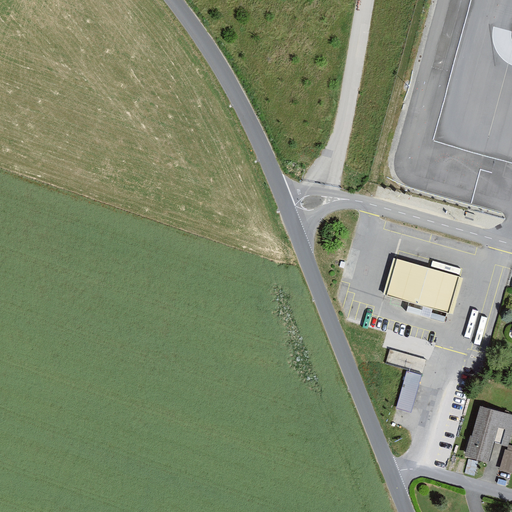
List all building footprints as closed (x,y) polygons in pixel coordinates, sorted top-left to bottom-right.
[(457,275),(393,258),(382,297),(446,314),(457,275)] [(390,349),(388,360),(424,368),(427,357),(390,349)] [(421,376),(404,371),(394,406),(411,411),(421,376)] [(511,426),(511,415),(478,406),(464,457),(487,463),(492,443),(507,447),(511,426)] [(511,451),(502,449),(497,471),(511,475),(511,451)]
